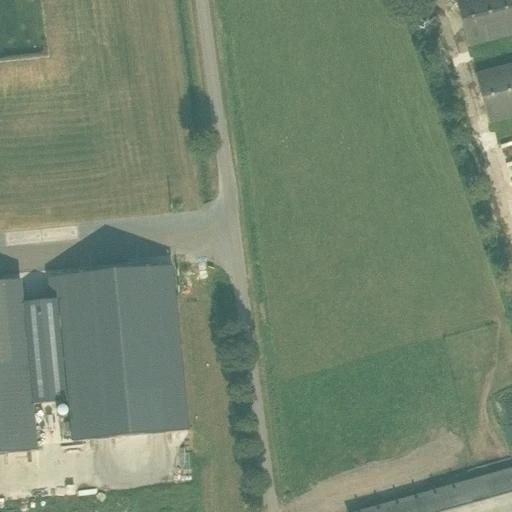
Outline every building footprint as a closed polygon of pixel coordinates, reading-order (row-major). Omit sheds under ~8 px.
[(511,0),(456,0),(469,48),(511,37),(511,0)] [(490,126),(511,120),(511,63),(476,73),(490,126)] [(172,267),(56,279),(58,300),(68,402),(72,443),(188,431),(172,267)] [(56,279),(47,279),(49,301),(58,300),(56,279)] [(19,282),(0,283),(0,455),(35,452),(31,405),(21,304),(19,282)] [(49,301),(21,304),(31,405),(68,402),(58,300),(49,301)] [(511,511),(511,470),(362,511),(511,511)] [(118,511),(118,501),(0,509),(0,511),(118,511)]
